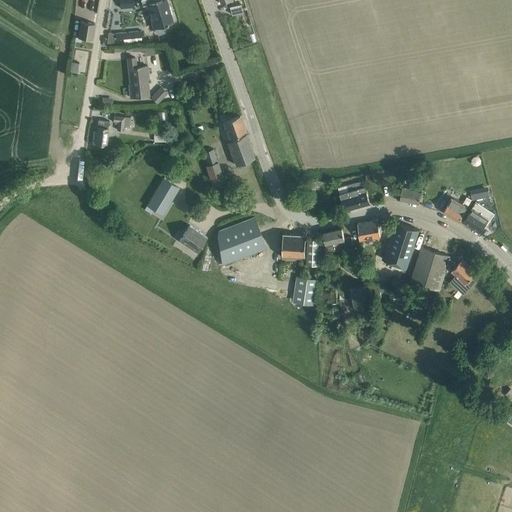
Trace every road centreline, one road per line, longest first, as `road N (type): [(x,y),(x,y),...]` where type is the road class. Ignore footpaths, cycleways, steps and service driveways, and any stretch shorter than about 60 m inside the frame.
road 1 (secondary): [(511,277),(456,229),(419,213),(312,225),(289,217),(211,0)]
road 2 (track): [(289,217),(260,280),(231,286),(140,250),(102,221),(74,177)]
road 3 (unclassified): [(73,171),(104,0)]
